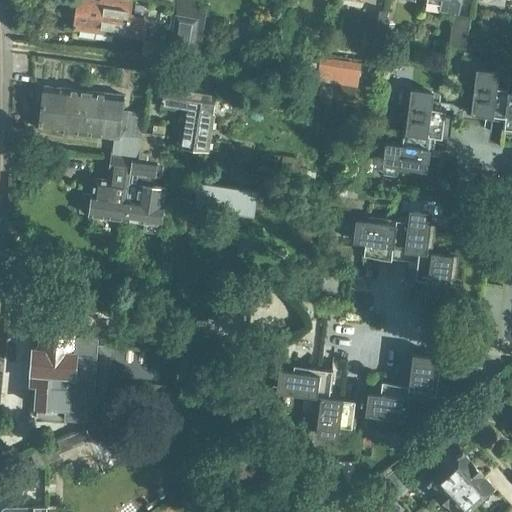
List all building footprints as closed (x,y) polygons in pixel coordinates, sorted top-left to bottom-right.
[(76,29),(144,38),(147,18),(130,16),(132,2),(120,0),(103,0),(103,2),(86,0),(76,0),(73,24),(72,29),(76,30),(76,29)] [(458,11),(459,0),(426,0),(426,2),(448,6),(447,9),(458,11)] [(371,32),(382,34),(386,10),(375,8),(371,32)] [(455,14),(450,44),(463,47),(463,48),(465,48),(470,17),(455,14)] [(177,16),(171,55),(193,58),(199,20),(177,16)] [(395,22),(386,20),(383,34),(393,35),(395,22)] [(141,57),(164,60),(166,44),(143,41),(141,57)] [(291,76),(294,63),(295,51),(283,49),(279,74),(291,76)] [(320,62),(317,80),(356,85),(358,67),(320,62)] [(466,112),(504,117),(508,89),(497,87),(498,79),(497,79),(498,72),(480,70),(479,85),(470,84),(466,112)] [(213,90),(189,86),(165,82),(161,107),(184,111),(178,146),(208,151),(214,114),(209,114),(213,90)] [(40,129),(113,138),(111,155),(132,157),(138,158),(142,132),(143,124),(144,125),(145,112),(125,110),(127,95),(44,86),(40,129)] [(511,89),(508,89),(504,117),(503,128),(511,129),(511,89)] [(431,136),(442,138),(446,109),(431,108),(432,100),(432,93),(415,90),(413,105),(407,104),(403,133),(431,136)] [(288,92),(283,116),(296,119),(347,143),(351,119),(301,94),(288,92)] [(164,135),(142,132),(138,158),(157,161),(157,159),(161,160),(164,135)] [(399,162),(398,171),(426,175),(431,136),(403,133),(401,144),(390,143),(386,143),(384,160),(399,162)] [(89,213),(89,215),(124,220),(128,188),(127,188),(132,157),(111,155),(108,180),(94,178),(92,195),(82,194),(80,211),(89,213)] [(301,165),(302,158),(284,155),(280,171),(306,176),(308,167),(301,165)] [(128,188),(124,220),(145,222),(144,228),(146,232),(155,233),(157,231),(158,224),(160,225),(161,222),(170,223),(172,209),(163,208),(166,189),(154,187),(155,177),(159,177),(163,175),(164,162),(157,161),(138,158),(132,157),(127,188),(128,188)] [(193,176),(194,167),(178,165),(177,174),(179,177),(190,178),(193,176)] [(193,181),(198,208),(254,216),(258,190),(193,181)] [(393,248),(418,251),(418,250),(432,252),(435,224),(428,223),(430,215),(411,212),(410,221),(396,219),(393,248)] [(393,248),(396,219),(368,216),(367,223),(359,222),(356,240),(365,242),(363,255),(392,259),(393,248)] [(432,252),(418,250),(418,251),(415,278),(429,280),(428,289),(447,291),(448,283),(454,284),(458,255),(432,252)] [(93,396),(94,383),(108,384),(111,344),(97,343),(98,335),(73,333),(41,330),(40,348),(33,347),(31,370),(32,370),(31,383),(37,384),(36,406),(37,406),(36,419),(65,421),(65,418),(79,418),(79,410),(83,410),(84,395),(93,396)] [(408,398),(436,401),(441,362),(412,358),(409,384),(408,398)] [(316,396),(329,397),(330,397),(333,370),(293,364),(292,372),(284,371),(281,390),(290,391),(290,393),(316,396)] [(241,379),(223,387),(236,413),(253,403),(241,379)] [(408,398),(409,384),(381,381),(380,394),(371,393),(368,413),(377,414),(376,420),(405,424),(408,398)] [(329,397),(316,396),(312,424),(319,424),(318,433),(337,436),(338,427),(352,429),(356,400),(330,397),(329,397)] [(453,414),(459,421),(474,439),(484,430),(468,413),(472,409),(466,403),(453,414)] [(451,416),(445,421),(450,428),(448,430),(463,448),(474,439),(459,421),(457,422),(451,416)] [(32,451),(39,465),(61,454),(60,452),(91,438),(86,427),(32,451)] [(438,459),(476,503),(483,498),(486,498),(490,495),(490,491),(495,487),(463,451),(456,458),(449,450),(438,459)] [(421,473),(428,482),(427,483),(453,511),(470,511),(473,510),(473,507),(476,503),(438,459),(421,473)] [(378,477),(362,489),(380,511),(395,499),(409,488),(391,466),(378,477)]
